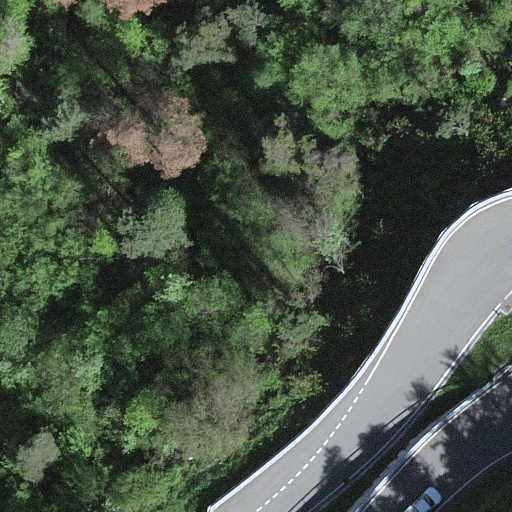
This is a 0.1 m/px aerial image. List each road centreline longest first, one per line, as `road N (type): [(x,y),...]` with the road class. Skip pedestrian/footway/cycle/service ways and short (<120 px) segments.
road 1 (tertiary): [(282,511),(364,439),(462,322),(511,281)]
road 2 (tertiary): [(511,431),(412,511)]
